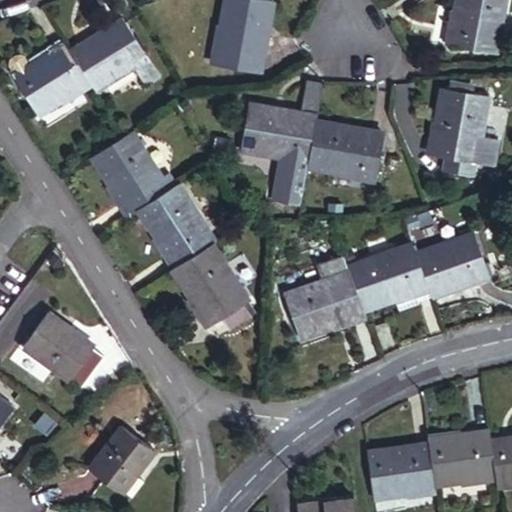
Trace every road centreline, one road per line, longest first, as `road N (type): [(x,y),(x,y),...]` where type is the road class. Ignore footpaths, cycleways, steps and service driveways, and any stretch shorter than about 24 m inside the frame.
road 1 (residential): [(175,387),(44,183)]
road 2 (unclassified): [(323,419),(436,357),(511,340)]
road 3 (residential): [(175,387),(230,409),(323,419)]
road 4 (unclassified): [(223,511),(323,419)]
road 5 (residential): [(205,511),(200,452),(175,387)]
